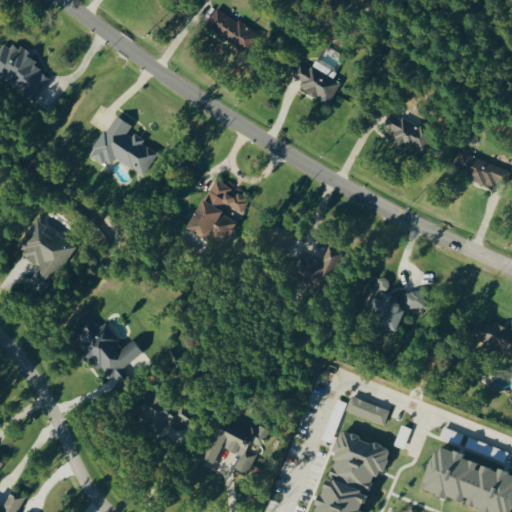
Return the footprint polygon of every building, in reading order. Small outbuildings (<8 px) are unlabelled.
[(248,54),(260,35),(215,7),(204,26),(248,54)] [(0,43),(0,79),(35,99),(49,76),(32,66),(35,61),(25,55),(27,52),(12,43),(9,48),(0,43)] [(336,70),(313,61),(310,69),(297,63),(292,76),(302,81),(298,90),(329,104),(338,81),(332,79),(336,70)] [(389,140),(407,148),(409,143),(422,149),(431,130),(390,111),(383,126),(393,131),(389,140)] [(143,174),(156,152),(141,143),(143,140),(127,131),(131,125),(112,114),(89,155),(108,166),(113,157),(143,174)] [(506,184),(510,169),(458,152),(453,168),(470,173),(468,180),(489,187),(491,180),(506,184)] [(236,221),(221,214),(226,205),(241,212),(248,200),(230,190),(231,188),(213,178),(186,228),(205,238),(208,233),(225,242),(236,221)] [(75,245),(34,219),(15,249),(40,265),(30,282),(46,292),(75,245)] [(291,230),(278,224),(268,244),(280,250),(291,230)] [(320,262),(298,253),(290,274),(326,288),(341,251),(327,246),(320,262)] [(393,330),(404,306),(392,301),(394,296),(384,292),(389,281),(378,276),(364,311),(379,317),(377,323),(393,330)] [(404,292),(406,309),(425,306),(422,290),(404,292)] [(142,352),(132,339),(122,347),(104,323),(98,328),(90,318),(72,332),(82,346),(81,346),(111,385),(126,373),(122,367),(142,352)] [(198,409),(144,389),(135,413),(169,426),(170,421),(191,428),(198,409)] [(389,409),(350,396),(345,412),(384,424),(389,409)] [(248,474),(267,430),(252,423),(248,432),(219,419),(200,464),(213,469),(223,448),(239,455),(234,468),(248,474)] [(390,449),(342,431),(325,476),(326,476),(312,511),(359,511),(376,469),(382,471),(390,449)] [(464,445),(502,461),(506,452),(468,436),(464,445)] [(510,511),(511,506),(511,474),(497,470),(478,465),(478,463),(462,458),(463,454),(435,445),(421,490),(463,503),(463,504),(480,509),(479,511),(510,511)] [(0,506),(0,511),(14,511),(23,495),(10,488),(1,507),(0,506)]
